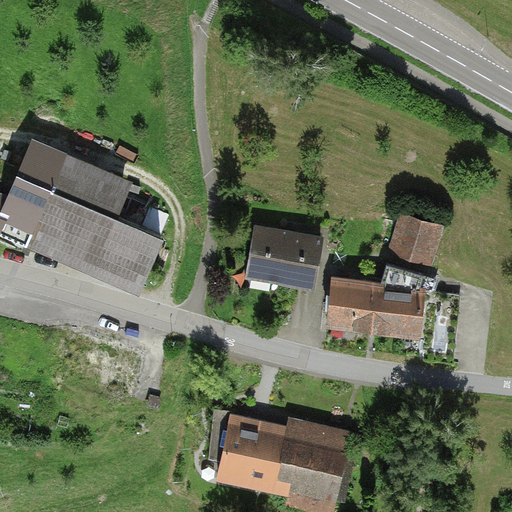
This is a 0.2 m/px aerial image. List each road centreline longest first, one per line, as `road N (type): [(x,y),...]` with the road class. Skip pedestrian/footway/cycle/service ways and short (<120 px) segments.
road 1 (unclassified): [(511,388),(323,363),(0,276)]
road 2 (secondary): [(342,0),(511,94)]
road 3 (track): [(434,380),(422,511)]
